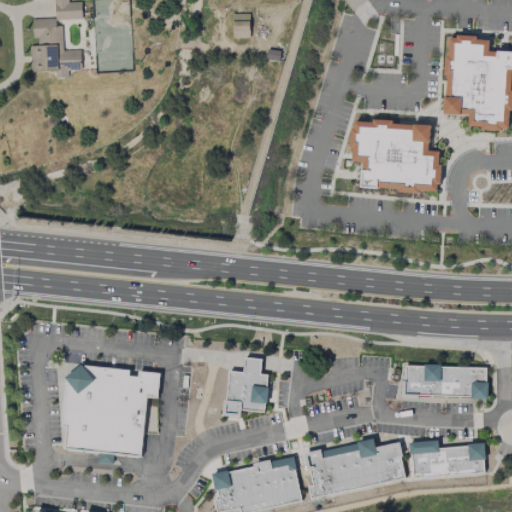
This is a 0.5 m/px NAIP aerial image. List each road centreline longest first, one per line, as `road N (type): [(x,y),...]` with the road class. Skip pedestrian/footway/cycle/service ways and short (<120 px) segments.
road 1 (primary): [(511,293),(0,247)]
road 2 (primary): [(0,280),(511,325)]
